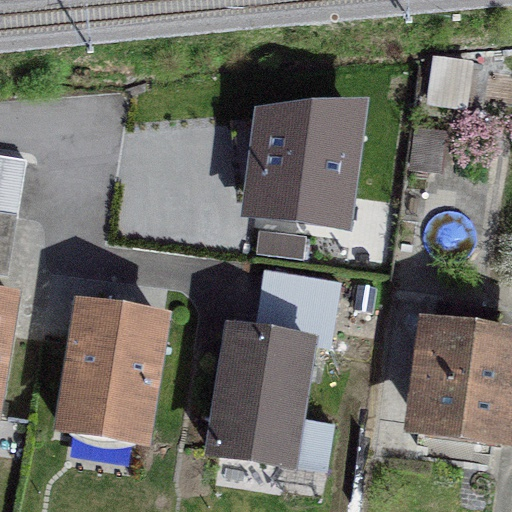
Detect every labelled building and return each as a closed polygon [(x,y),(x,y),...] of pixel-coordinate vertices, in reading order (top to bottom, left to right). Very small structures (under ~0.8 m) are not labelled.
[(468,66),(438,62),(432,105),(462,109),(468,66)] [(339,227),(353,115),(233,126),(237,167),(263,165),(256,216),(339,227)] [(0,216),(14,219),(17,219),(26,162),(0,158),(0,216)] [(14,219),(0,216),(0,273),(5,274),(14,219)] [(304,237),(261,232),(259,253),(301,258),(304,237)] [(339,288),(266,276),(258,327),(312,336),(316,311),(334,314),(339,288)] [(0,388),(14,302),(0,299),(0,388)] [(436,338),(433,338),(421,427),(504,438),(511,381),(511,348),(490,345),(494,314),(441,306),(436,338)] [(162,324),(82,311),(63,431),(143,444),(162,324)] [(310,349),(231,336),(212,454),(292,467),(310,349)]
